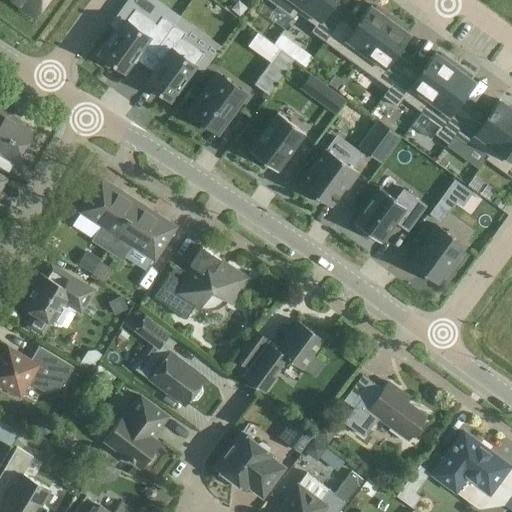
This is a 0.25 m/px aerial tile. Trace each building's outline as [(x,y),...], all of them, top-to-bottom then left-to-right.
[(12,0),(28,11),(31,13),(41,0),(12,0)] [(266,0),(291,18),(304,0),(266,0)] [(312,33),(323,41),(340,19),(327,10),(334,0),(304,0),(291,18),(292,19),(296,13),(300,15),(314,26),(310,31),(312,33)] [(336,51),(356,65),(391,17),(376,7),(374,9),(370,6),(352,29),(340,19),(323,41),(336,51)] [(152,54),(173,25),(161,16),(155,24),(134,9),(117,33),(114,31),(105,43),(108,45),(100,56),(123,72),(142,46),(152,54)] [(382,96),(382,97),(404,66),(392,57),(409,34),(404,31),(405,28),(391,17),(356,65),(387,88),(382,96)] [(173,25),(152,54),(162,61),(146,84),(168,100),(176,90),(178,92),(187,80),(185,78),(202,54),(181,38),(185,33),(173,25)] [(279,49),(253,84),(268,95),(293,60),(279,49)] [(402,99),(420,112),(455,64),(441,54),(439,56),(434,53),(417,76),(404,66),(382,97),(396,107),(402,99)] [(433,134),(447,144),(469,114),(456,104),(473,81),(468,78),(470,75),(455,64),(420,112),(439,126),(433,134)] [(188,112),(217,133),(245,94),(216,73),(188,112)] [(343,99),(310,75),(300,88),(333,112),(343,99)] [(485,159),(511,121),(511,109),(499,100),(482,123),(469,114),(447,144),(453,136),(467,146),(469,143),(487,156),(485,159)] [(0,152),(14,162),(33,133),(0,111),(0,152)] [(271,119),(248,153),(271,168),(277,172),(294,146),(299,139),(303,132),(277,114),(275,113),(271,119)] [(378,121),(359,147),(379,161),(398,135),(378,121)] [(511,121),(485,159),(511,179),(511,121)] [(323,150),(297,185),(328,208),(342,188),(345,190),(357,174),(323,150)] [(107,249),(137,202),(100,178),(78,211),(101,226),(92,240),(107,249)] [(471,192),(454,180),(429,215),(439,223),(455,202),(460,206),(471,192)] [(394,199),(378,188),(352,223),(356,226),(354,228),(365,236),(367,234),(380,243),(395,223),(407,232),(426,206),(402,189),(394,199)] [(137,202),(107,249),(121,258),(130,245),(153,260),(175,226),(137,202)] [(427,238),(408,264),(435,283),(448,266),(448,267),(464,245),(437,225),(436,224),(427,237),(427,238)] [(174,265),(153,297),(185,318),(194,304),(199,307),(202,308),(210,310),(218,308),(224,304),(226,301),(227,302),(233,293),(236,296),(248,277),(229,265),(227,268),(217,262),(219,258),(201,246),(185,272),(174,265)] [(86,250),(77,264),(91,273),(99,259),(86,250)] [(100,262),(91,275),(103,282),(111,269),(100,262)] [(62,286),(40,273),(20,305),(32,312),(24,326),(42,336),(62,301),(80,311),(93,289),(69,275),(62,286)] [(126,309),(120,297),(108,303),(114,315),(126,309)] [(144,315),(132,331),(157,350),(169,334),(144,315)] [(272,373),(284,356),(301,369),(322,339),(297,321),(278,347),(271,341),(270,342),(254,330),(233,359),(239,364),(234,370),(244,378),(263,392),(275,376),(272,373)] [(29,359),(6,345),(0,355),(0,387),(1,388),(2,386),(19,396),(27,382),(42,390),(61,385),(73,366),(37,345),(29,359)] [(200,387),(198,386),(202,380),(188,368),(189,367),(169,351),(148,378),(169,394),(170,392),(185,403),(189,398),(190,399),(195,398),(201,392),(200,387)] [(98,364),(90,376),(100,384),(100,385),(104,388),(107,387),(109,384),(109,383),(114,377),(98,364)] [(372,382),(353,408),(343,422),(363,437),(373,422),(375,423),(379,417),(407,438),(424,415),(398,396),(401,392),(387,382),(382,389),(372,382)] [(151,436),(166,416),(139,395),(124,416),(122,415),(103,440),(138,466),(140,463),(148,463),(152,458),(150,450),(157,441),(151,436)] [(45,415),(32,421),(40,438),(53,432),(45,415)] [(0,419),(0,439),(10,446),(19,431),(0,419)] [(290,420),(277,436),(299,453),(311,436),(290,420)] [(336,430),(323,420),(313,434),(326,444),(336,430)] [(21,428),(16,439),(25,444),(31,434),(21,428)] [(71,437),(61,429),(55,437),(65,445),(71,437)] [(511,498),(511,466),(463,431),(431,474),(455,491),(466,477),(506,507),(511,498)] [(261,496),(283,467),(268,456),(270,454),(241,432),(214,467),(218,470),(217,475),(225,481),(230,479),(243,489),(246,485),(261,496)] [(0,496),(10,502),(3,511),(44,511),(47,508),(40,504),(48,489),(22,473),(32,456),(16,446),(0,472),(0,496)] [(429,473),(418,465),(395,496),(412,508),(420,497),(415,493),(429,473)] [(322,511),(337,511),(362,479),(350,470),(334,493),(306,472),(297,484),(276,511),(321,511),(322,511)] [(145,492),(146,497),(149,499),(154,498),(158,494),(157,489),(154,486),(149,488),(145,492)] [(135,511),(120,501),(112,511),(110,511),(98,504),(85,495),(73,511),(135,511)]
